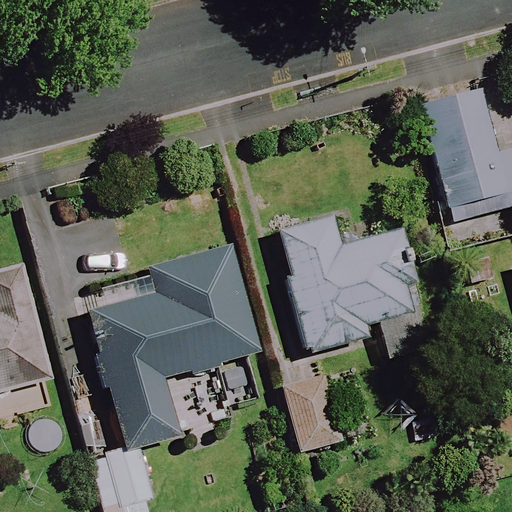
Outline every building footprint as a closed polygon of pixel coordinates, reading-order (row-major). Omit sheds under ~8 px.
[(511,193),(511,173),(488,90),(412,112),(442,214),(511,193)] [(333,252),(327,223),(274,235),(300,357),(362,343),(358,328),(413,316),(396,238),(333,252)] [(150,511),(135,455),(178,444),(162,385),(255,360),(224,244),(163,261),(171,290),(82,314),(120,455),(86,464),(98,511),(150,511)] [(0,277),(0,425),(50,414),(18,273),(0,277)] [(335,448),(319,381),(278,391),(295,458),(335,448)]
